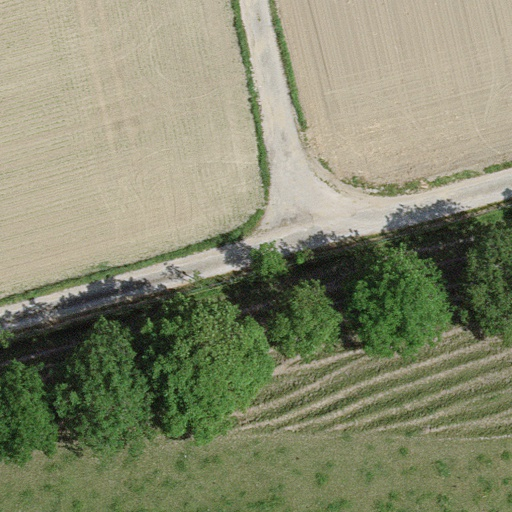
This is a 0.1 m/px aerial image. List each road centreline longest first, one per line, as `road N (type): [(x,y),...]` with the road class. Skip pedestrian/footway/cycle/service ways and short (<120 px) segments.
road 1 (track): [(511,177),(0,316)]
road 2 (track): [(236,0),(289,236)]
